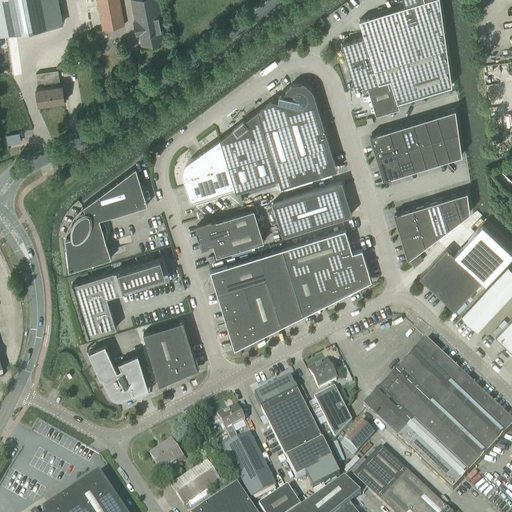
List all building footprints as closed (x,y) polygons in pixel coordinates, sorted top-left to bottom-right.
[(0,0),(0,35),(61,23),(56,0),(0,0)] [(97,0),(103,29),(124,24),(119,0),(97,0)] [(130,0),(135,20),(134,20),(137,35),(140,34),(142,44),(164,40),(160,18),(162,18),(158,0),(130,0)] [(355,89),(366,86),(375,114),(398,107),(396,102),(451,85),(438,0),(402,0),(404,5),(358,20),(359,25),(356,26),(358,33),(361,32),(363,36),(341,43),(340,40),(339,40),(355,89)] [(83,27),(89,26),(86,4),(79,6),(83,27)] [(48,82),(51,103),(64,101),(61,84),(60,84),(59,80),(60,80),(58,70),(46,71),(48,80),(48,82)] [(48,82),(48,80),(46,71),(36,73),(37,80),(36,80),(37,83),(44,82),(44,86),(36,88),(39,105),(51,103),(48,82)] [(283,94),(282,95),(278,94),(277,101),(270,99),(257,110),(278,178),(280,186),(332,170),(336,169),(313,94),(312,92),(312,91),(311,90),(311,89),(310,88),(309,87),(308,87),(308,86),(307,85),(306,85),(304,84),(301,83),(300,83),(299,83),(297,83),(295,83),(294,83),(293,83),(292,84),(290,84),(289,85),(288,86),(287,87),(285,89),(285,90),(284,90),(283,92),(283,94)] [(385,178),(462,155),(455,108),(371,134),(385,178)] [(257,110),(219,138),(234,187),(235,191),(278,178),(257,110)] [(8,143),(20,141),(18,133),(6,135),(8,143)] [(189,201),(234,187),(219,138),(188,160),(186,161),(185,163),(183,165),(182,168),(182,170),(182,172),(182,175),(182,177),(189,201)] [(72,235),(72,236),(65,238),(69,270),(111,257),(99,219),(147,204),(135,166),(82,206),(82,207),(85,213),(83,213),(81,214),(79,216),(78,217),(77,217),(76,219),(75,220),(74,221),(74,223),(73,224),(73,225),(72,226),(72,227),(72,228),(72,230),(72,231),(72,232),(72,233),(72,235)] [(351,213),(340,180),(272,201),(282,235),(351,213)] [(408,258),(470,212),(467,191),(397,212),(395,213),(406,248),(405,249),(408,258)] [(201,242),(258,224),(253,208),(216,220),(216,219),(196,225),(201,242)] [(258,224),(201,242),(202,246),(212,243),(216,255),(263,241),(258,224)] [(282,247),(289,271),(312,264),(352,251),(344,228),(282,247)] [(259,254),(266,278),(279,319),(302,312),(300,308),(301,308),(289,271),(282,247),(259,254)] [(418,276),(448,304),(454,309),(481,280),(465,265),(448,249),(446,247),(418,276)] [(312,264),(323,297),(345,290),(345,292),(362,283),(361,281),(363,280),(364,282),(368,280),(370,277),(361,248),(352,251),(312,264)] [(218,293),(243,285),(266,278),(259,254),(210,270),(214,284),(215,283),(218,293)] [(113,270),(72,283),(88,336),(116,327),(106,296),(120,292),(148,283),(169,277),(162,255),(141,262),(113,270)] [(289,271),(301,308),(324,301),(322,298),(323,297),(312,264),(289,271)] [(476,331),(511,291),(511,271),(507,267),(461,316),(476,331)] [(243,285),(250,308),(225,315),(229,327),(227,327),(233,344),(238,346),(259,335),(257,330),(280,323),(278,319),(279,319),(266,278),(243,285)] [(250,308),(243,285),(218,293),(225,315),(250,308)] [(511,316),(495,334),(511,350),(511,316)] [(158,383),(159,384),(197,367),(182,320),(181,320),(143,332),(158,383)] [(363,406),(452,490),(511,426),(511,421),(425,340),(363,406)] [(122,397),(124,396),(132,393),(133,395),(152,387),(152,386),(147,388),(137,354),(119,363),(121,368),(117,370),(105,344),(89,351),(87,347),(86,347),(100,378),(102,377),(109,391),(110,392),(110,393),(111,394),(112,395),(113,396),(114,396),(115,396),(116,397),(118,397),(120,397),(122,397)] [(307,369),(318,389),(336,380),(325,360),(307,369)] [(331,459),(322,441),(290,378),(254,396),(296,479),(318,468),(317,466),(331,459)] [(351,422),(345,409),(334,388),(314,399),(334,439),(351,422)] [(231,444),(238,440),(232,428),(244,421),(236,405),(217,415),(225,431),(231,444)] [(356,452),(374,433),(361,421),(344,440),(356,452)] [(238,440),(231,444),(224,447),(250,499),(251,498),(253,501),(275,490),(274,487),(275,486),(271,478),(264,481),(242,438),(238,440)] [(161,471),(183,456),(171,439),(149,454),(161,471)] [(353,477),(390,511),(448,511),(380,448),(353,477)] [(184,506),(187,504),(220,481),(207,461),(170,486),(184,506)] [(124,511),(99,474),(49,507),(42,511),(124,511)] [(213,500),(196,511),(254,511),(237,485),(234,480),(210,496),(213,500)] [(344,481),(298,511),(354,511),(349,505),(360,496),(344,481)] [(262,511),(293,511),(300,507),(287,488),(259,507),(262,511)]
